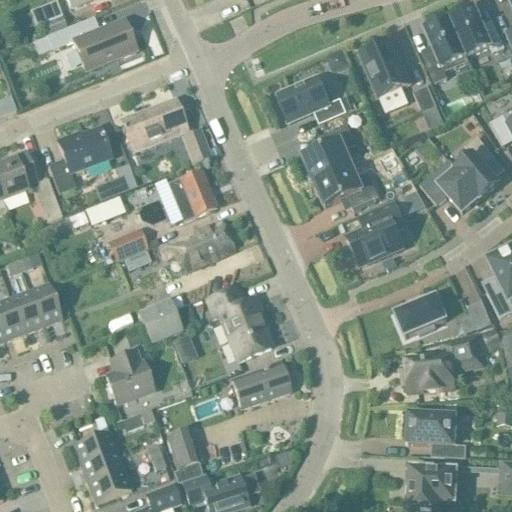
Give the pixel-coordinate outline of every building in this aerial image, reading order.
[(65,0),(70,11),(96,0),(65,0)] [(45,39),(66,31),(59,12),(38,20),(45,39)] [(474,12),(449,23),(466,61),(470,60),(489,51),(492,58),(496,56),(504,53),(494,29),(493,25),(482,30),(474,12)] [(52,54),(73,46),(85,75),(135,54),(123,25),(98,35),(93,21),(47,41),(52,54)] [(434,56),(423,61),(435,88),(447,83),(444,76),(468,66),(466,61),(449,23),(424,34),(434,56)] [(391,45),(359,58),(378,102),(379,102),(386,118),(408,108),(401,93),(410,89),(391,45)] [(317,82),(276,100),(288,128),(314,117),(319,129),(346,117),(340,104),(329,109),(317,82)] [(428,90),(413,96),(422,118),(437,112),(428,90)] [(174,104),(120,125),(132,157),(187,136),(174,104)] [(511,116),(504,121),(490,128),(503,152),(511,146),(511,116)] [(313,186),(352,170),(345,155),(356,150),(347,129),(319,141),(324,152),(302,162),(313,186)] [(71,141),(57,146),(63,164),(48,171),(58,198),(76,192),(71,178),(110,163),(99,133),(72,143),(71,141)] [(201,134),(180,142),(192,170),(211,162),(201,134)] [(457,174),(480,202),(481,203),(498,188),(483,171),(494,162),(477,141),(465,151),(458,157),(466,166),(457,174)] [(16,165),(0,170),(0,203),(0,204),(27,194),(26,192),(33,189),(47,227),(62,221),(47,183),(37,187),(26,157),(15,161),(16,165)] [(449,165),(420,190),(437,210),(448,201),(462,217),(480,202),(457,174),(450,165),(449,165)] [(128,169),(117,174),(120,181),(95,191),(100,205),(136,191),(128,169)] [(313,186),(324,211),(346,202),(351,213),(378,201),(369,180),(358,185),(352,170),(313,186)] [(201,175),(168,188),(168,189),(183,225),(217,212),(201,175)] [(118,201),(85,214),(91,229),(124,216),(118,201)] [(401,221),(395,208),(364,221),(369,233),(347,243),(359,271),(403,252),(391,225),(401,221)] [(160,250),(165,263),(179,257),(187,275),(234,254),(221,224),(160,250)] [(137,234),(109,246),(117,264),(145,252),(137,234)] [(511,310),(510,306),(511,305),(511,253),(509,255),(507,251),(496,256),(498,260),(488,265),(501,290),(487,297),(500,324),(511,317),(511,310)] [(29,262),(18,266),(22,276),(32,272),(29,262)] [(6,270),(9,280),(22,276),(18,266),(6,270)] [(48,288),(29,295),(42,331),(62,324),(48,288)] [(214,323),(220,321),(238,365),(245,363),(247,366),(262,360),(261,356),(270,352),(258,323),(261,322),(254,303),(243,308),(236,292),(206,304),(214,323)] [(29,295),(10,302),(23,338),(42,331),(29,295)] [(10,302),(0,305),(0,335),(4,345),(23,338),(10,302)] [(444,326),(446,325),(445,323),(437,304),(436,302),(434,302),(434,303),(425,307),(425,306),(412,312),(397,318),(395,319),(396,321),(404,340),(405,342),(417,337),(419,340),(434,333),(433,330),(444,326)] [(137,317),(151,350),(182,336),(168,303),(137,317)] [(481,307),(469,312),(478,334),(490,329),(481,307)] [(196,326),(189,309),(177,314),(185,331),(196,326)] [(196,361),(188,341),(173,347),(181,367),(196,361)] [(408,391),(409,397),(454,393),(452,366),(479,359),(475,344),(445,351),(445,361),(424,363),(424,366),(406,367),(407,373),(402,373),(403,391),(408,391)] [(115,408),(153,394),(143,367),(139,368),(134,355),(110,364),(115,377),(105,381),(115,408)] [(280,368),(231,384),(241,413),(289,397),(280,368)] [(511,430),(511,412),(500,412),(499,430),(511,430)] [(149,414),(140,418),(144,429),(153,425),(149,414)] [(406,425),(405,442),(408,442),(408,448),(432,449),(438,449),(437,463),(466,464),(467,450),(454,450),(455,421),(453,421),(453,418),(438,418),(438,420),(409,419),(409,425),(406,425)] [(190,434),(178,437),(166,441),(177,475),(200,467),(190,434)] [(108,437),(73,450),(80,470),(116,456),(108,437)] [(157,449),(147,453),(151,465),(161,461),(157,449)] [(116,456),(80,470),(87,488),(123,475),(116,456)] [(161,461),(151,465),(155,476),(165,472),(161,461)] [(511,499),(511,467),(503,467),(501,499),(511,499)] [(456,476),(410,473),(409,489),(407,489),(406,505),(408,506),(407,511),(442,511),(443,507),(454,507),(456,476)] [(123,475),(87,488),(95,508),(130,495),(123,475)] [(189,510),(204,505),(206,511),(236,511),(248,508),(246,501),(259,496),(254,479),(240,483),(239,482),(209,492),(204,480),(182,488),(189,510)] [(173,488),(144,499),(148,511),(176,511),(181,510),(180,508),(184,506),(177,489),(174,491),(173,488)]
